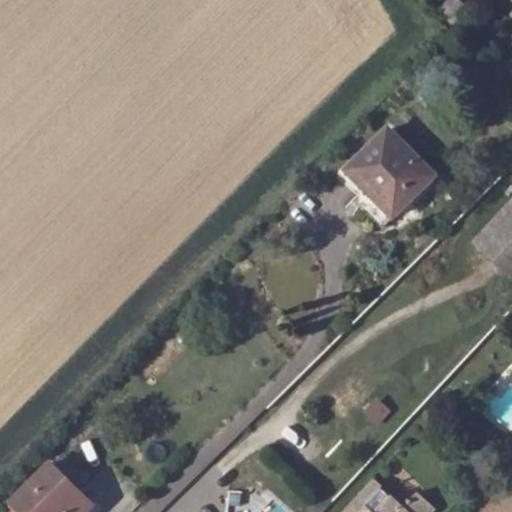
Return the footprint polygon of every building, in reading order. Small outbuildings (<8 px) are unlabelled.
[(446,17),(460,6),(455,0),(442,0),(436,5),(446,17)] [(370,217),(388,236),(439,184),(392,139),(358,175),(374,193),(366,202),(374,211),(370,217)] [(374,193),(358,175),(350,183),(366,202),(374,193)] [(511,213),(480,246),(511,276),(511,213)] [(377,399),(365,412),(376,422),(388,409),(377,399)] [(77,511),(88,500),(44,458),(8,497),(24,511),(77,511)] [(373,482),(347,510),(349,511),(427,511),(430,510),(413,492),(399,506),(373,482)]
